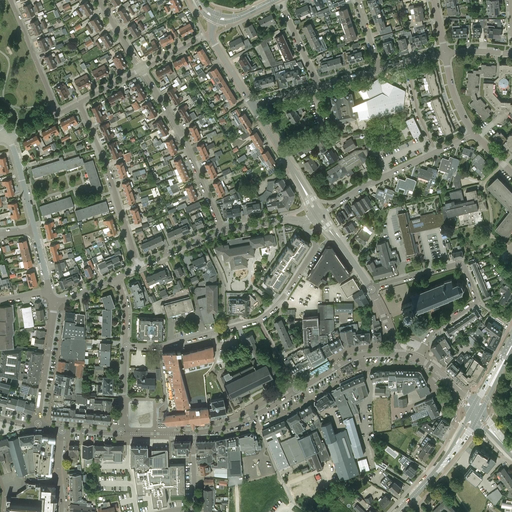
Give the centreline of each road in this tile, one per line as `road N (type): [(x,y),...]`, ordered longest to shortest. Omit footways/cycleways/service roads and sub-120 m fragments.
road 1 (residential): [(396,353),(354,357),(253,417),(192,434)]
road 2 (residential): [(371,289),(462,264),(476,300),(432,332),(417,357)]
road 3 (residential): [(220,231),(173,120),(141,69)]
road 4 (residential): [(318,215),(472,132)]
road 5 (residential): [(138,266),(78,102)]
road 6 (residential): [(318,215),(252,105)]
road 7 (residential): [(37,426),(52,303)]
road 8 (residential): [(57,113),(10,0)]
road 9 (residential): [(303,221),(315,247),(258,320)]
